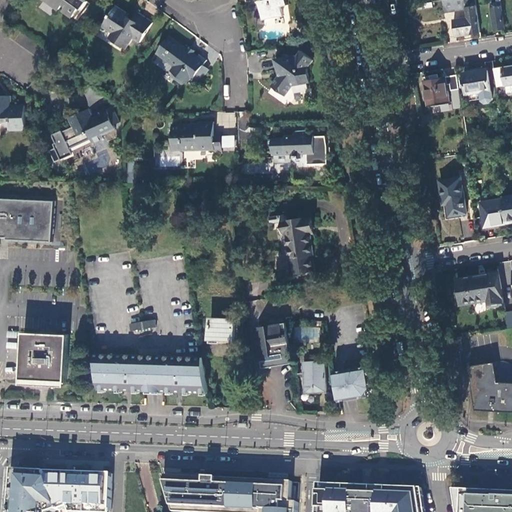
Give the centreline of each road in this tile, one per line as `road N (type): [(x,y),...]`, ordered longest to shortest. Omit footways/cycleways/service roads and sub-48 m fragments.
road 1 (secondary): [(412,419),(362,428),(256,416),(0,413)]
road 2 (secondary): [(9,444),(312,456)]
road 3 (tertiary): [(402,267),(370,70)]
road 4 (tertiary): [(426,411),(402,267)]
road 5 (residential): [(511,45),(370,70)]
